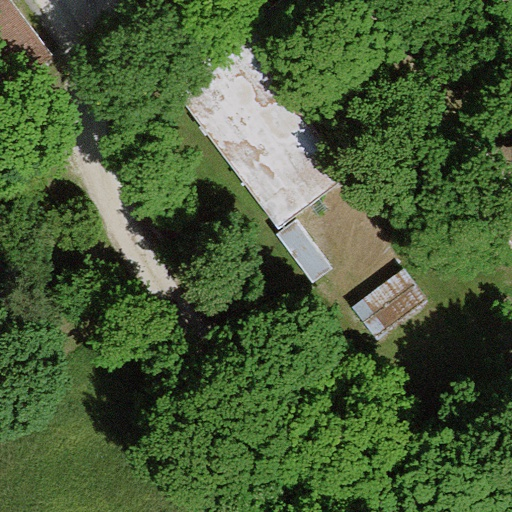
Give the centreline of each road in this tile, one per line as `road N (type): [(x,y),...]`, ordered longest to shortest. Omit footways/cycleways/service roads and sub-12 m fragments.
road 1 (track): [(394,511),(329,487),(253,411),(104,179),(89,82),(97,0)]
road 2 (track): [(511,192),(381,10)]
